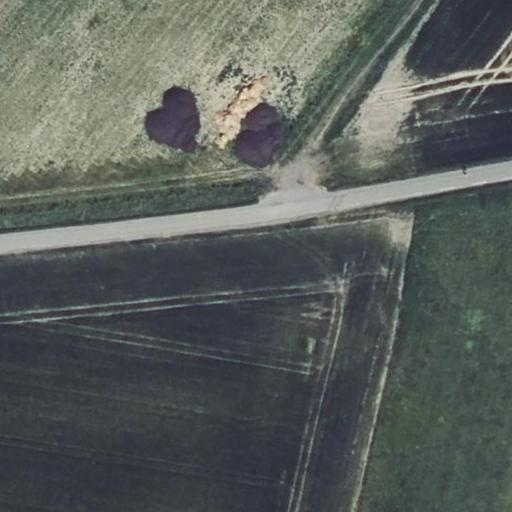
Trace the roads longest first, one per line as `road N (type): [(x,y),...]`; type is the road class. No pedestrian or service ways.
road 1 (unclassified): [(0,243),(305,207),(511,170)]
road 2 (track): [(417,0),(347,93),(275,211)]
